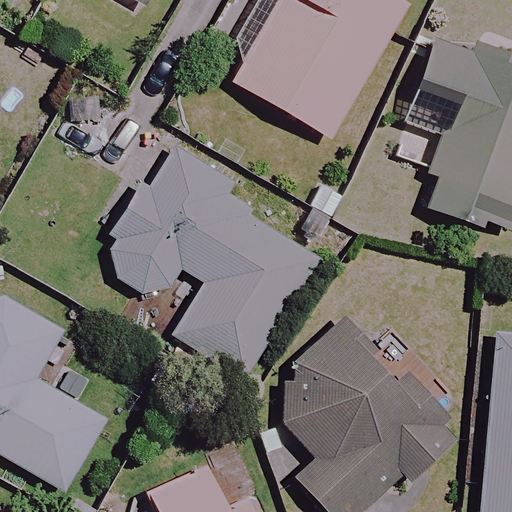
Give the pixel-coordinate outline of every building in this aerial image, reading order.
[(281,0),(233,87),(329,141),(404,7),(391,0),(281,0)] [(511,64),(435,41),(407,132),(402,131),(393,158),(436,171),(424,209),(510,235),(511,229),(511,64)] [(228,180),(156,140),(106,227),(120,238),(113,248),(111,253),(110,258),(110,264),(111,270),(113,275),(115,280),(119,285),(123,288),(128,291),(133,293),(139,294),(145,295),(150,294),(156,292),(161,289),(165,286),(169,281),(172,276),(174,271),(175,265),(203,283),(170,336),(238,379),(317,254),(220,193),(228,180)] [(347,199),(319,182),(301,212),(328,229),(347,199)] [(59,334),(0,299),(0,456),(61,492),(103,421),(32,380),(59,334)] [(280,387),(283,425),(317,458),(296,480),(328,511),(364,511),(382,494),(389,501),(459,430),(405,377),(417,364),(386,333),(372,347),(346,321),(280,387)] [(511,511),(511,338),(498,337),(480,511),(511,511)] [(224,511),(206,469),(148,494),(155,511),(248,511),(244,502),(224,511)]
